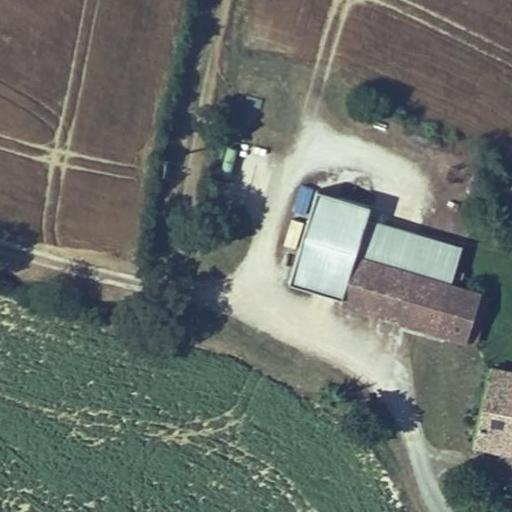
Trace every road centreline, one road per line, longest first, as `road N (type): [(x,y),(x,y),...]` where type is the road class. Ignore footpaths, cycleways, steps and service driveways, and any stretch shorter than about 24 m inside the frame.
road 1 (track): [(409,440),(393,397),(364,360),(317,336),(247,310),(0,250)]
road 2 (track): [(219,0),(155,290)]
